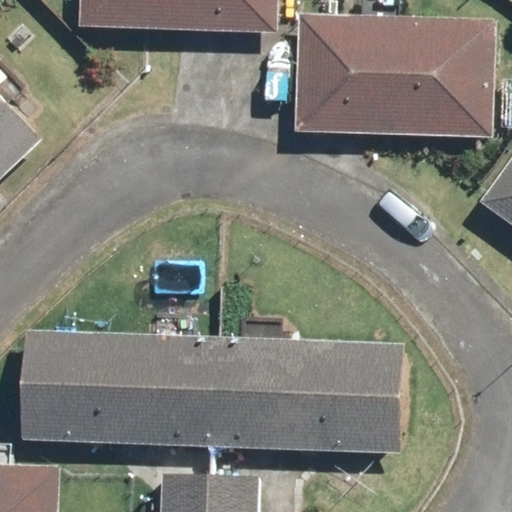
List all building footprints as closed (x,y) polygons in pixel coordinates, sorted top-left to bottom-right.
[(105,0),(105,21),(289,26),(289,0),(105,0)] [(511,36),(321,17),(312,114),(501,133),(511,36)] [(0,82),(0,194),(56,140),(0,82)] [(511,204),(511,180),(501,196),(511,204)] [(407,342),(39,323),(33,432),(402,451),(407,342)] [(0,469),(0,511),(69,511),(71,471),(0,469)] [(174,472),(174,511),(269,511),(269,472),(174,472)]
